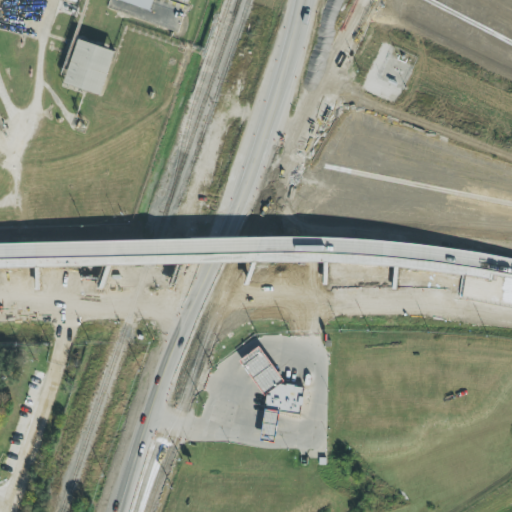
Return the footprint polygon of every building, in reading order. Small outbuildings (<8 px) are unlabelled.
[(153,0),(117,0),(150,11),(153,0)] [(100,96),(115,52),(78,40),(64,84),(100,96)] [(279,385),(283,382),(268,362),(257,348),(238,362),(247,375),(264,397),(267,394),(279,385)] [(267,394),(264,410),(278,412),(298,415),(302,389),(279,385),(267,394)] [(264,410),(262,429),(260,442),(274,444),(276,429),(278,412),(264,410)]
